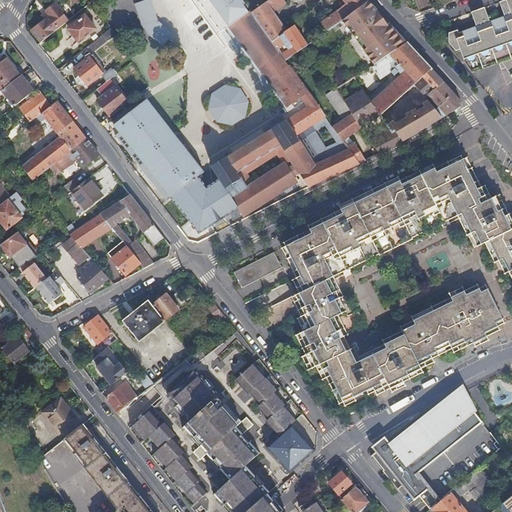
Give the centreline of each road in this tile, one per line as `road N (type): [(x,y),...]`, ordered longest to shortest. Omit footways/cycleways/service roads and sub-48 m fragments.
road 1 (residential): [(482,112),(261,234),(192,263)]
road 2 (residential): [(9,21),(192,263)]
road 3 (residential): [(192,263),(340,445)]
road 4 (residential): [(179,511),(42,332)]
road 5 (residential): [(340,445),(511,353)]
road 6 (residential): [(192,263),(175,264),(42,332)]
